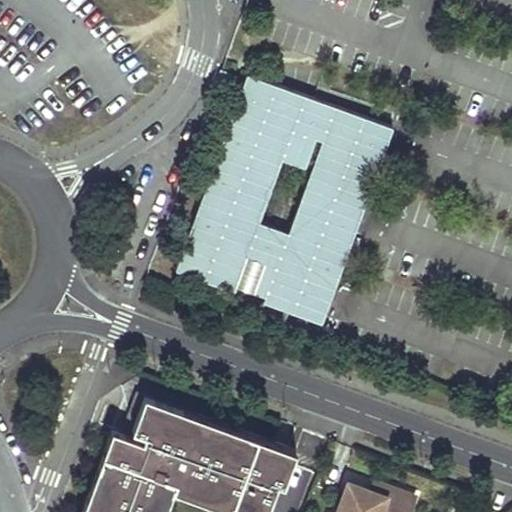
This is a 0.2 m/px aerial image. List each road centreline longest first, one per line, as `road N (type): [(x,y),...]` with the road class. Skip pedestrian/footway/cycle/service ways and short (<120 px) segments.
road 1 (unclassified): [(511,469),(44,298)]
road 2 (unclassified): [(202,0),(203,34),(180,98),(146,130),(47,193)]
